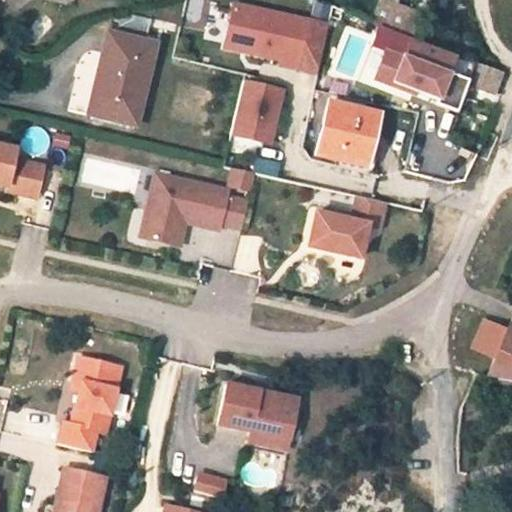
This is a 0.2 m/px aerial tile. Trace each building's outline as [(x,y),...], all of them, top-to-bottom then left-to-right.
[(411,29),(417,5),(399,0),(377,0),(373,19),(411,29)] [(296,70),(306,23),(230,7),(221,49),(279,61),(278,66),(296,70)] [(111,27),(109,35),(144,44),(145,36),(111,27)] [(97,74),(103,75),(101,83),(95,81),(87,116),(134,127),(154,46),(144,44),(109,35),(107,35),(97,74)] [(383,52),(373,81),(391,87),(392,83),(413,90),(437,98),(435,103),(457,110),(463,92),(467,82),(493,90),(500,70),(475,61),(474,62),(407,38),(400,57),(383,52)] [(103,75),(97,74),(95,81),(101,83),(103,75)] [(277,91),(240,83),(227,136),(265,145),(277,91)] [(413,90),(392,83),(391,87),(411,94),(413,90)] [(375,116),(327,104),(315,154),(363,166),(368,147),(375,149),(380,131),(372,129),(375,116)] [(0,185),(5,186),(4,191),(35,198),(42,167),(12,160),(14,149),(0,146),(0,185)] [(252,171),(276,176),(279,161),(255,156),(252,171)] [(225,186),(250,191),(254,172),(229,167),(225,186)] [(146,240),(178,247),(183,223),(217,231),(219,225),(225,198),(226,192),(153,175),(147,203),(154,205),(146,240)] [(219,225),(240,229),(246,202),(225,198),(219,225)] [(378,229),(384,204),(355,198),(350,222),(314,214),(307,247),(359,259),(366,227),(378,229)] [(139,238),(146,240),(154,205),(147,203),(139,238)] [(505,333),(483,323),(472,348),(494,359),(505,333)] [(511,333),(506,331),(505,333),(494,359),(485,380),(510,384),(511,380),(511,333)] [(103,433),(119,368),(78,358),(72,382),(80,384),(78,391),(70,424),(62,422),(57,444),(91,452),(95,431),(103,433)] [(70,389),(78,391),(80,384),(72,382),(70,389)] [(258,393),(224,385),(215,425),(287,441),(295,407),(256,398),(258,393)] [(296,401),(258,393),(256,398),(295,407),(296,401)] [(97,511),(105,478),(63,468),(52,511),(97,511)]
